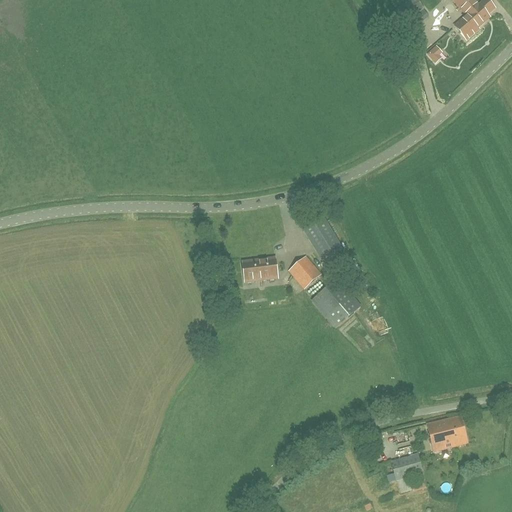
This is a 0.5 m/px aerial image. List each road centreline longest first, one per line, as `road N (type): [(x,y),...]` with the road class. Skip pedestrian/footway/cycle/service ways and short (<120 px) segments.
road 1 (unclassified): [(0,224),(113,206),(245,204),(313,192),(387,157),(511,47)]
road 2 (unclassified): [(252,511),(281,478),(348,434),(391,418),(511,397)]
